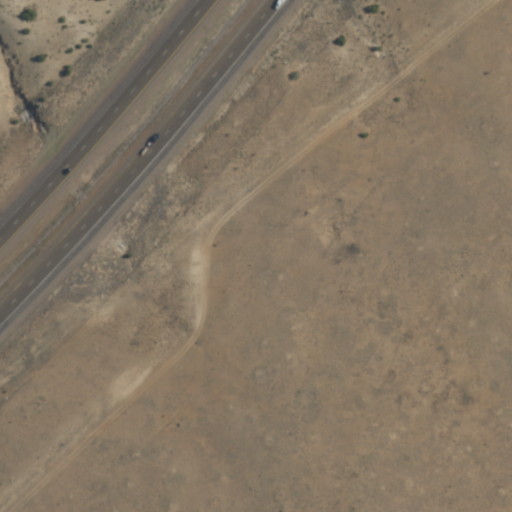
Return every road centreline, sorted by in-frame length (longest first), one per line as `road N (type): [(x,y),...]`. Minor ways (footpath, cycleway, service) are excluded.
road 1 (motorway): [(0,310),(286,0)]
road 2 (motorway): [(207,0),(0,231)]
